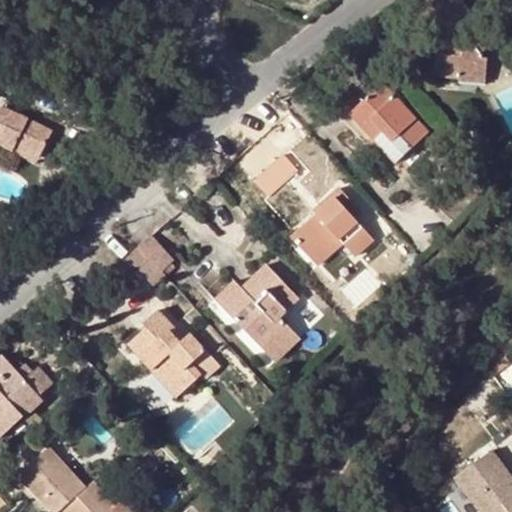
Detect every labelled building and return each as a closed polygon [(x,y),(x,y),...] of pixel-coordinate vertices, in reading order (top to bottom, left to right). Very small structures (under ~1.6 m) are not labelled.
[(434,78),(460,81),(461,74),(477,77),(479,58),(479,57),(494,44),(458,0),(452,0),(424,23),(442,45),(442,55),(437,56),(434,78)] [(461,74),(460,81),(485,85),(488,59),(479,58),(477,77),(461,74)] [(383,86),(350,115),(395,164),(427,134),(383,86)] [(0,146),(12,152),(14,147),(38,160),(51,132),(6,109),(2,98),(0,98),(0,146)] [(14,147),(12,152),(36,165),(38,160),(14,147)] [(322,209),(316,215),(290,239),(306,256),(331,233),(339,241),(355,258),(373,241),(358,225),(365,217),(338,189),(319,206),(322,209)] [(313,213),(316,215),(322,209),(319,206),(313,213)] [(331,233),(306,256),(314,264),(339,241),(331,233)] [(174,264),(151,237),(141,246),(167,276),(174,270),(171,267),(174,264)] [(10,253),(0,242),(0,252),(4,257),(10,253)] [(166,276),(141,246),(117,267),(125,276),(134,267),(152,288),(166,276)] [(266,266),(241,291),(222,309),(238,325),(243,320),(249,325),(244,331),(267,354),(291,330),(279,318),(298,299),(266,266)] [(222,309),(241,291),(234,283),(215,302),(222,309)] [(167,335),(173,330),(157,312),(143,325),(147,330),(128,346),(151,371),(160,364),(184,391),(201,376),(191,364),(207,351),(192,335),(184,342),(178,347),(167,335)] [(243,320),(238,325),(244,331),(249,325),(243,320)] [(184,342),(173,330),(167,335),(178,347),(184,342)] [(291,330),(267,354),(274,362),(299,339),(291,330)] [(2,358),(0,359),(0,438),(42,402),(38,397),(53,383),(38,366),(30,374),(24,381),(17,375),(2,358)] [(160,364),(151,371),(176,399),(184,391),(160,364)] [(25,368),(17,375),(24,381),(30,374),(25,368)] [(21,455),(30,466),(45,452),(35,441),(21,455)] [(45,452),(30,466),(17,478),(47,511),(61,511),(62,511),(86,490),(49,449),(45,452)] [(453,478),(478,511),(511,511),(511,480),(490,450),(453,478)] [(468,511),(478,511),(453,478),(447,482),(468,511)] [(93,484),(86,490),(62,511),(118,511),(115,507),(93,484)] [(115,507),(118,511),(133,511),(137,509),(125,497),(115,507)]
